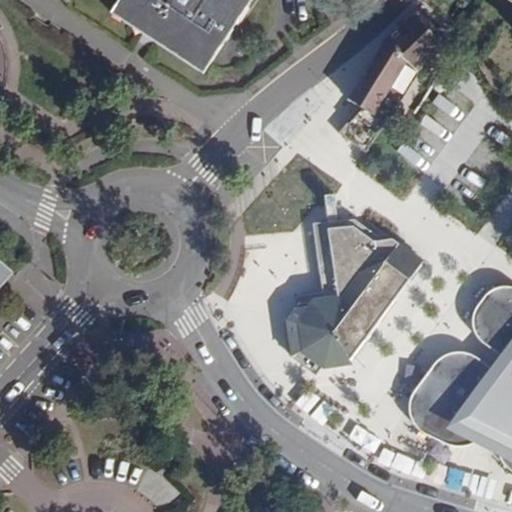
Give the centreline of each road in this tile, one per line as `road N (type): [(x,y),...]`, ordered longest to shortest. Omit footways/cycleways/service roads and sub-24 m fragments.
road 1 (residential): [(430,511),(362,485),(274,420),(167,289)]
road 2 (residential): [(395,0),(171,193)]
road 3 (tertiary): [(0,400),(102,281)]
